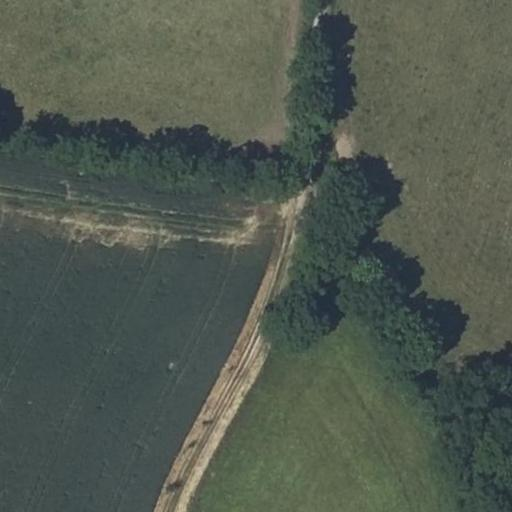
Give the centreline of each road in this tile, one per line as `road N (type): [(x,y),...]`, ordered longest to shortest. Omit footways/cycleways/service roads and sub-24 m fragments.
road 1 (track): [(306,171),(259,335),(173,511)]
road 2 (track): [(321,0),(306,171)]
